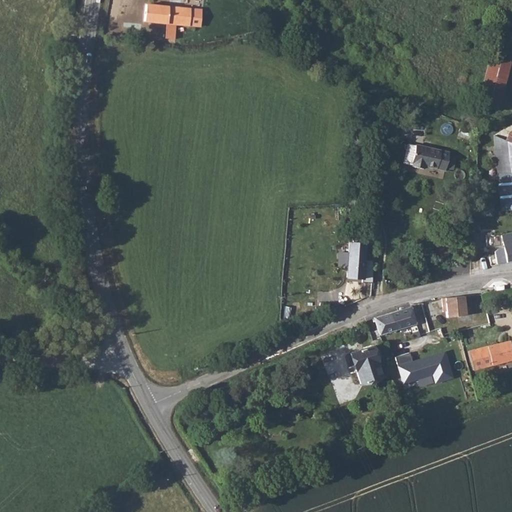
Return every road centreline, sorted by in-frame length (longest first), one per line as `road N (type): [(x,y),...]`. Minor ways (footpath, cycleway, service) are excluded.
road 1 (residential): [(148,407),(375,307),(511,279)]
road 2 (secondary): [(93,0),(80,154),(98,275),(128,361)]
road 3 (unclassified): [(128,361),(0,361)]
road 4 (secondary): [(148,407),(212,511)]
